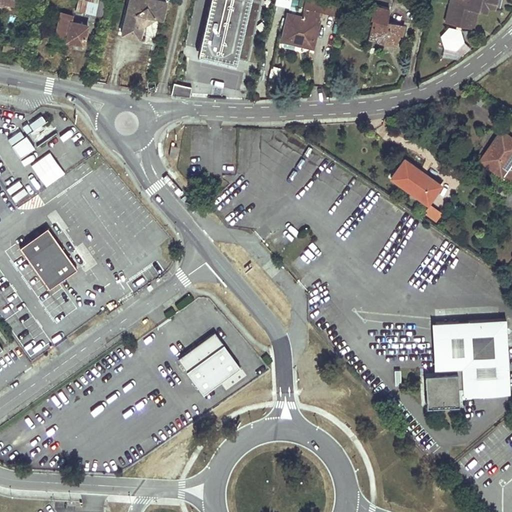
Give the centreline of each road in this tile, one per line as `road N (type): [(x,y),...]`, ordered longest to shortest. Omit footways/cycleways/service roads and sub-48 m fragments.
road 1 (residential): [(147,117),(406,99),(468,70),(511,36)]
road 2 (unclassified): [(133,142),(146,176),(281,340),(287,403)]
road 3 (unknown): [(200,110),(209,61),(225,58),(246,112)]
